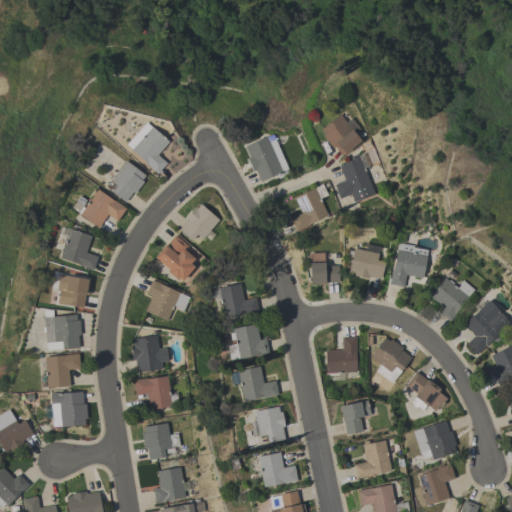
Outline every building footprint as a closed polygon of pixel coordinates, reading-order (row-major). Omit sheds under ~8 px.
[(345,121),(350,117),(359,128),(354,133),(360,140),(344,153),(341,155),(333,145),(331,147),(322,135),(323,134),(320,129),(339,114),(345,121)] [(145,122),(151,127),(151,126),(168,141),(157,154),(166,162),(156,173),(145,163),(146,163),(130,149),(131,148),(126,144),(145,122)] [(244,146),(265,136),(265,137),(271,134),(287,169),(260,181),(255,170),(252,171),(246,157),(249,156),(246,151),(244,146)] [(350,156),(356,154),(357,155),(362,153),(368,167),(364,169),(373,193),(352,201),(349,194),(339,198),(333,184),(344,180),(338,164),(352,159),(350,156)] [(103,175),(110,166),(117,171),(125,160),(144,175),(141,180),(143,181),(134,193),(132,191),(124,201),(111,191),(116,185),(110,180),(103,175)] [(321,183),(327,194),(319,198),(327,215),(309,224),(310,226),(296,232),(289,218),(300,212),(293,197),(321,183)] [(113,200),(125,208),(116,221),(106,213),(96,227),(70,208),(79,196),(87,202),(97,188),(113,200)] [(202,239),(196,234),(191,240),(178,229),(186,219),(184,218),(194,206),(196,208),(199,204),(218,219),(202,239)] [(90,235),(85,252),(97,256),(93,269),(59,258),(66,237),(59,234),(62,227),(69,230),(69,228),(90,235)] [(182,280),(178,277),(176,279),(166,271),(168,268),(154,256),(164,244),(165,245),(174,234),(188,246),(184,250),(194,258),(190,263),(193,266),(182,280)] [(383,262),(380,278),(368,275),(367,278),(353,275),(353,272),(347,271),(352,247),(363,249),(364,242),(382,246),(381,253),(377,253),(376,260),(383,262)] [(397,243),(426,249),(425,255),(426,255),(422,278),(405,274),(402,287),(388,284),(391,269),(392,269),(396,249),(397,243)] [(338,281),(324,282),(324,283),(309,284),(308,262),(309,262),(309,253),(322,252),(323,262),(324,265),(337,265),(338,281)] [(66,305),(68,291),(64,291),(64,290),(53,288),(55,274),(87,279),(82,307),(66,305)] [(456,287),(462,280),(473,289),(467,296),(468,297),(449,321),(437,311),(441,306),(429,296),(444,277),(456,287)] [(166,320),(145,311),(151,295),(145,293),(151,279),(159,282),(158,283),(178,292),(166,320)] [(242,299),(255,297),(257,311),(223,318),(220,299),(218,300),(217,295),(218,295),(217,287),(239,282),(242,299)] [(509,322),(485,344),(485,345),(475,354),(465,343),(473,335),(463,323),(478,310),(477,309),(488,299),(509,322)] [(80,334),(77,335),(78,346),(46,350),(46,342),(45,342),(44,332),(42,332),(42,327),(44,326),(43,316),(42,308),(52,309),(52,316),(75,314),(76,320),(78,320),(80,334)] [(237,358),(229,359),(226,344),(234,343),(232,327),(255,323),(258,339),(265,338),(267,353),(237,358)] [(156,344),(166,343),(168,359),(158,360),(159,366),(153,367),(153,369),(136,372),(134,360),(132,360),(129,345),(132,344),(131,339),(155,335),(156,344)] [(343,380),(331,380),(330,375),(325,375),(324,350),(341,349),(340,336),(355,336),(356,351),(355,351),(356,371),(343,372),(343,380)] [(402,347),(400,349),(410,357),(391,382),(374,370),(379,364),(369,356),(384,337),(388,340),(390,338),(402,347)] [(511,347),(511,378),(507,381),(498,386),(491,372),(497,369),(489,355),(510,344),(511,347)] [(39,388),(38,374),(45,374),(44,356),(65,354),(77,353),(79,368),(67,369),(69,385),(46,387),(39,388)] [(239,383),(230,384),(228,373),(236,371),(236,370),(258,365),(262,382),(274,380),(277,394),(242,401),(239,383)] [(426,379),(439,388),(437,391),(445,398),(439,407),(437,406),(434,410),(427,405),(426,406),(425,405),(421,410),(416,406),(415,407),(409,403),(416,394),(404,385),(415,371),(426,379)] [(169,394),(176,393),(177,404),(170,405),(170,406),(148,409),(145,393),(134,395),(132,379),(146,377),(146,378),(166,375),(169,394)] [(82,403),(85,403),(86,417),(83,418),(84,424),(52,427),(49,393),(81,390),(82,403)] [(375,405),(377,413),(369,415),(370,418),(367,418),(369,426),(372,425),(373,431),(362,433),(361,430),(345,434),(338,406),(342,405),(341,402),(352,399),(353,402),(365,399),(367,407),(375,405)] [(252,437),(248,421),(255,420),(253,410),(277,405),(279,411),(281,411),(284,426),(281,426),(284,439),(267,442),(265,434),(258,435),(252,437)] [(0,414),(7,410),(12,418),(13,417),(17,423),(23,419),(32,434),(21,440),(22,443),(10,450),(9,448),(4,451),(0,444),(0,414)] [(455,445),(452,445),(454,451),(431,459),(430,455),(421,458),(414,438),(425,434),(423,429),(428,427),(428,425),(443,420),(447,432),(450,431),(455,445)] [(176,457),(165,459),(164,456),(148,459),(146,447),(143,447),(141,432),(143,432),(142,426),(166,422),(168,435),(176,434),(178,445),(174,446),(176,457)] [(390,470),(370,474),(370,475),(355,478),(352,464),(364,461),(361,444),(383,439),(390,470)] [(279,451),(282,467),(293,464),(296,480),(262,487),(259,471),(251,472),(248,458),(256,456),(279,451)] [(435,468),(435,467),(448,463),(453,478),(442,481),(448,497),(420,506),(414,488),(420,486),(416,474),(435,468)] [(181,482),(187,481),(189,490),(183,491),(184,497),(164,500),(164,501),(154,503),(151,488),(158,487),(155,470),(179,466),(181,482)] [(4,503),(0,506),(0,468),(1,467),(12,478),(17,473),(28,484),(20,491),(6,505),(4,503)] [(393,504),(406,501),(408,511),(402,511),(371,511),(370,503),(358,505),(355,490),(369,487),(369,488),(389,484),(393,504)] [(511,511),(510,511),(502,499),(511,492),(511,491),(511,490),(511,489),(511,511)] [(70,495),(70,493),(85,490),(85,493),(98,490),(101,507),(92,508),(92,511),(67,511),(65,496),(70,495)] [(299,504),(302,503),(303,511),(268,511),(268,509),(271,509),(268,494),(279,491),(280,493),(296,490),(299,504)] [(22,511),(21,499),(36,496),(38,507),(54,504),(55,511),(22,511)] [(458,511),(461,506),(460,506),(463,499),(477,505),(475,511),(477,511),(458,511)] [(192,511),(158,511),(158,508),(191,503),(192,511)]
